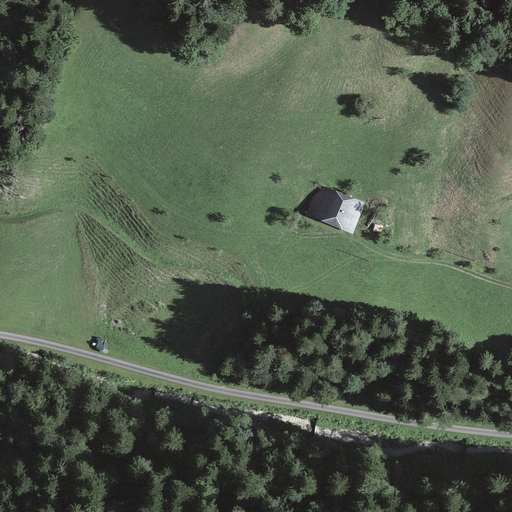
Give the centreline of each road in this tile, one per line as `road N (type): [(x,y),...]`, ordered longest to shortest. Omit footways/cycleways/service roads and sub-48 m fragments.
road 1 (track): [(0,334),(223,391),(511,434)]
road 2 (track): [(387,255),(434,259),(511,285)]
